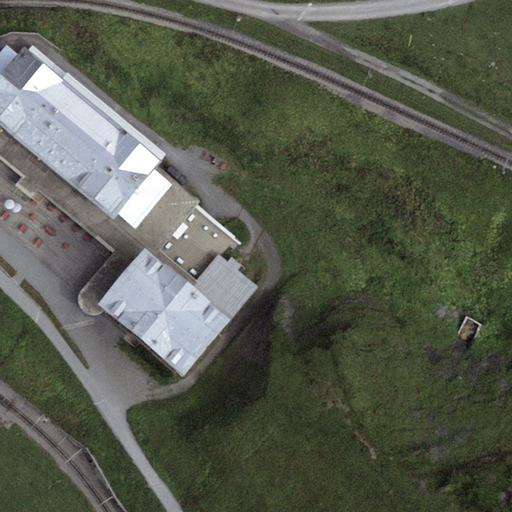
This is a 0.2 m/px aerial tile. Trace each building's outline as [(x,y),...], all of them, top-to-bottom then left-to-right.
[(0,127),(150,253),(155,257),(160,252),(157,250),(170,234),(176,238),(185,227),(180,223),(194,206),(196,204),(155,170),(155,169),(154,167),(161,158),(32,50),(22,62),(7,49),(0,56),(0,127)] [(145,259),(150,253),(0,127),(0,158),(24,179),(17,187),(30,198),(37,189),(115,254),(83,293),(81,295),(80,298),(80,300),(80,303),(80,305),(81,307),(82,309),(84,311),(85,312),(88,314),(90,315),(94,315),(97,315),(100,314),(102,312),(103,311),(102,310),(102,309),(145,259)] [(219,257),(234,239),(194,206),(180,223),(185,227),(176,238),(170,234),(157,250),(160,252),(233,315),(255,288),(235,271),(239,266),(231,260),(227,264),(219,257)] [(233,315),(160,252),(155,257),(150,253),(145,259),(102,309),(102,310),(103,311),(182,376),(225,325),(233,315)] [(466,317),(455,337),(471,345),(481,325),(466,317)]
